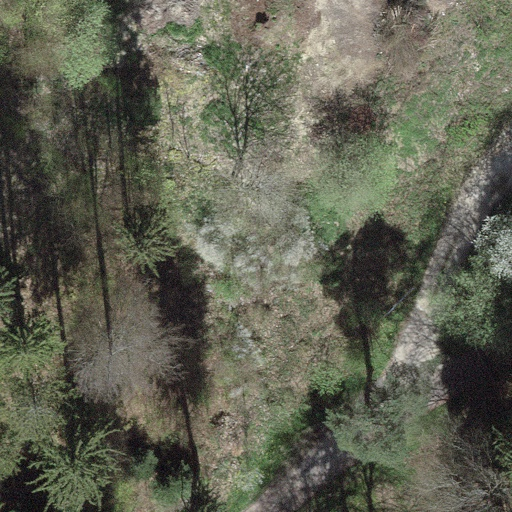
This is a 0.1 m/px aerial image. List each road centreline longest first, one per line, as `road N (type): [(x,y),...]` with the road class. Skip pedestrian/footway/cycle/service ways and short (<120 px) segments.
road 1 (track): [(511,174),(267,511)]
road 2 (track): [(320,439),(511,346)]
